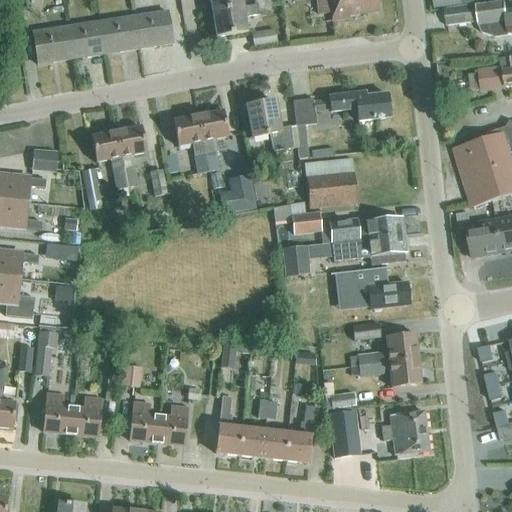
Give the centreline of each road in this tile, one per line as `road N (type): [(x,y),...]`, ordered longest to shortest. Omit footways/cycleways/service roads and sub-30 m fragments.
road 1 (residential): [(452,511),(0,461)]
road 2 (residential): [(446,309),(417,49)]
road 3 (residential): [(200,79),(417,49)]
road 4 (residential): [(0,120),(200,79)]
road 5 (residential): [(470,511),(446,309)]
